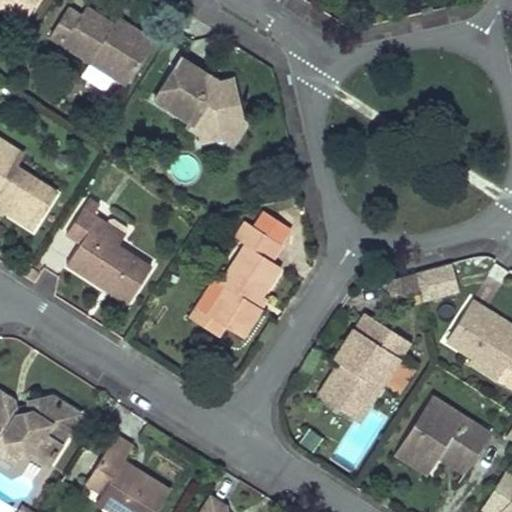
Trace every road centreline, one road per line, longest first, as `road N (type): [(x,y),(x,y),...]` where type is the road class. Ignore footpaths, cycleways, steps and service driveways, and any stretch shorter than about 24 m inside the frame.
road 1 (residential): [(0,291),(235,434)]
road 2 (residential): [(360,229),(235,434)]
road 3 (residential): [(339,69),(315,111),(314,164),(339,212),(360,229)]
road 4 (residential): [(235,434),(359,511)]
road 5 (residential): [(473,52),(439,38),(403,37),(368,47),(339,69)]
road 6 (residential): [(360,229),(413,245),(466,233),(488,216)]
road 7 (residential): [(339,69),(239,0)]
